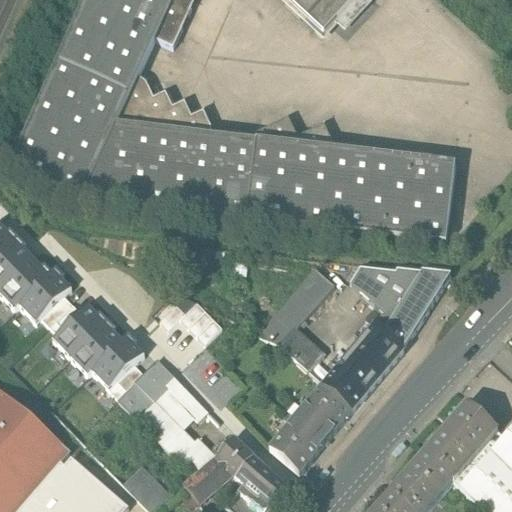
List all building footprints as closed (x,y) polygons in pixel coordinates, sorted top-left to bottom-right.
[(118,129),(174,0),(274,0),(323,45),(334,32),(346,43),(377,9),(366,0),(91,0),(12,175),(77,208),(448,253),(457,169),(118,129)] [(0,261),(18,244),(10,236),(8,238),(0,230),(0,261)] [(26,252),(18,244),(0,261),(0,295),(33,264),(23,254),(26,252)] [(42,273),(33,264),(0,295),(0,301),(14,316),(19,312),(18,311),(48,283),(47,283),(51,278),(44,271),(42,273)] [(374,331),(402,355),(451,280),(397,274),(395,277),(360,273),(350,288),(385,318),(374,331)] [(56,274),(51,278),(47,283),(48,283),(18,311),(19,312),(36,330),(41,324),(64,302),(71,295),(62,285),(64,283),(56,274)] [(284,356),(323,389),(338,372),(296,333),(333,292),(316,275),(279,318),(268,336),(262,332),(257,341),(284,356)] [(50,333),(73,311),(64,302),(41,324),(50,333)] [(197,308),(185,320),(180,325),(188,334),(205,317),(197,308)] [(58,341),(81,319),(73,311),(50,333),(58,341)] [(177,311),(159,328),(168,337),(180,325),(185,320),(177,311)] [(58,341),(53,347),(70,365),(108,328),(100,320),(98,322),(88,312),(81,319),(58,341)] [(213,325),(205,317),(188,334),(196,342),(213,325)] [(221,334),(213,325),(196,342),(204,351),(221,334)] [(116,336),(108,328),(70,365),(87,383),(92,379),(91,378),(122,348),(122,347),(113,338),(116,336)] [(323,389),(352,414),(402,355),(374,331),(338,372),(323,389)] [(122,347),(122,348),(91,378),(92,379),(109,396),(135,371),(144,362),(135,352),(137,349),(129,341),(122,347)] [(203,476),(217,464),(198,445),(195,448),(182,435),(193,424),(197,428),(207,418),(157,367),(117,406),(183,473),(191,465),(203,476)] [(143,379),(135,371),(109,396),(117,405),(143,379)] [(323,389),(270,454),(299,478),(352,414),(323,389)] [(0,511),(22,511),(67,461),(69,459),(0,398),(0,511)] [(420,465),(457,495),(503,442),(468,411),(420,465)] [(511,511),(511,433),(503,442),(457,495),(473,511),(511,511)] [(235,483),(254,463),(234,445),(217,464),(203,476),(185,492),(200,509),(233,481),(235,483)] [(125,511),(67,461),(22,511),(125,511)] [(228,511),(270,511),(287,492),(254,463),(235,483),(244,491),(228,511)] [(441,511),(457,495),(420,465),(378,511),(441,511)] [(172,503),(142,471),(123,489),(145,511),(157,511),(161,510),(162,511),(172,503)]
